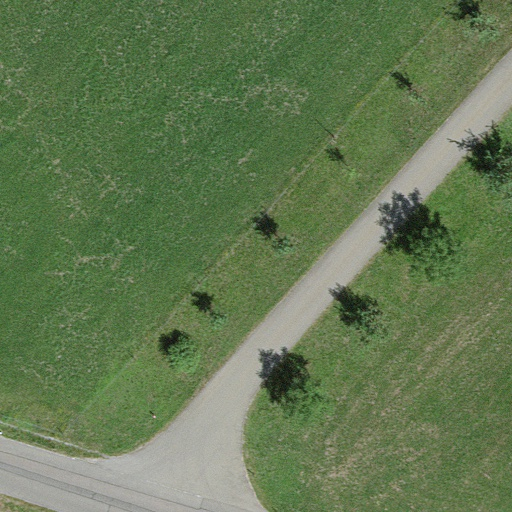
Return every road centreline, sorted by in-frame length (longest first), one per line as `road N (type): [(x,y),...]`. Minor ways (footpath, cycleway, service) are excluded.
road 1 (track): [(140,496),(157,451),(289,325),(511,83)]
road 2 (tertiary): [(190,511),(0,445)]
